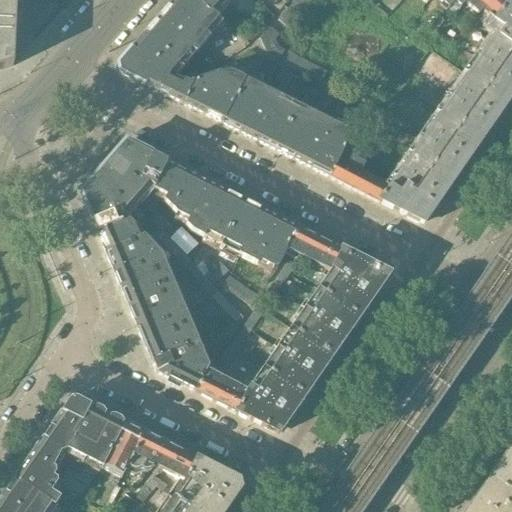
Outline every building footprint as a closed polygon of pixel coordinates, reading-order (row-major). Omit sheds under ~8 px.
[(0,0),(0,70),(12,68),(14,22),(14,10),(14,0),(0,0)] [(195,0),(175,0),(132,50),(166,79),(171,80),(172,79),(220,22),(214,17),(195,0)] [(195,0),(214,17),(228,0),(195,0)] [(290,24),(312,0),(295,0),(281,16),(277,21),(286,29),(290,24)] [(506,10),(494,0),(448,0),(443,6),(449,11),(454,5),(461,11),(465,6),(478,18),(482,14),(492,23),(493,24),(506,10)] [(511,15),(506,10),(493,24),(492,23),(484,32),(493,39),(493,38),(511,51),(511,15)] [(274,41),(278,37),(270,28),(263,36),(258,40),(263,55),(275,61),(278,63),(284,51),(281,50),(278,49),(274,41)] [(511,51),(493,38),(493,39),(465,77),(506,107),(511,97),(511,51)] [(181,86),(172,79),(171,80),(166,79),(132,50),(117,67),(119,75),(219,125),(243,79),(231,73),(229,76),(225,73),(223,76),(218,74),(181,86)] [(323,71),(286,53),(281,64),(317,83),(323,71)] [(290,76),(278,69),(272,80),(285,86),(290,76)] [(465,77),(436,117),(478,146),(506,107),(465,77)] [(298,106),(243,79),(219,125),(273,153),(298,106)] [(351,133),(298,106),(273,153),(328,180),(342,150),(351,133)] [(478,146),(436,117),(408,157),(450,187),(478,146)] [(372,145),(377,136),(370,132),(365,140),(372,145)] [(127,217),(140,202),(150,191),(163,164),(152,158),(152,157),(124,143),(78,196),(91,225),(92,225),(103,252),(137,239),(132,227),(127,222),(124,222),(123,217),(127,217)] [(385,187),(356,173),(360,165),(350,160),(352,156),(342,150),(328,180),(374,204),(385,187)] [(450,187),(408,157),(385,187),(374,204),(417,225),(425,223),(450,187)] [(224,195),(163,164),(150,191),(165,199),(163,202),(175,216),(187,222),(184,226),(190,233),(202,239),(224,195)] [(221,249),(244,205),(224,195),(202,239),(221,249)] [(277,268),(286,251),(296,231),(244,205),(221,249),(261,269),(263,266),(270,270),(277,268)] [(163,209),(157,215),(162,220),(169,215),(163,209)] [(162,220),(157,215),(152,219),(160,228),(165,224),(162,220)] [(160,228),(159,229),(161,230),(168,238),(173,233),(165,224),(160,228)] [(152,235),(185,270),(191,264),(168,238),(161,230),(152,235)] [(340,254),(300,233),(296,231),(286,251),(327,272),(340,254)] [(151,254),(147,244),(141,237),(137,239),(103,252),(111,271),(151,254)] [(167,269),(162,258),(155,252),(151,254),(111,271),(119,289),(167,269)] [(382,275),(340,254),(327,272),(372,299),(384,282),(382,275)] [(286,262),(283,269),(290,274),(292,271),(302,277),(304,272),(286,262)] [(204,264),(197,270),(212,287),(227,273),(219,263),(210,270),(204,264)] [(212,287),(197,270),(191,264),(185,270),(216,303),(222,298),(212,287)] [(184,311),(178,295),(167,269),(119,289),(150,363),(198,343),(184,311)] [(278,291),(290,274),(283,269),(271,287),(278,291)] [(372,299),(327,272),(315,289),(358,319),(372,299)] [(221,289),(250,308),(257,297),(228,278),(221,289)] [(262,314),(278,291),(271,287),(255,309),(262,314)] [(358,319),(315,289),(301,309),(345,339),(358,319)] [(182,294),(178,295),(184,311),(203,304),(198,293),(184,299),(182,294)] [(242,319),(222,298),(216,303),(238,327),(242,319)] [(206,320),(217,315),(213,306),(202,311),(206,320)] [(246,338),(262,314),(255,309),(238,333),(246,338)] [(345,339),(301,309),(288,328),(331,358),(345,339)] [(221,335),(229,341),(236,330),(229,325),(221,335)] [(331,358),(288,328),(274,348),(317,378),(331,358)] [(251,342),(246,338),(238,333),(229,347),(236,352),(241,356),(251,342)] [(206,373),(208,368),(198,343),(150,363),(155,374),(195,395),(206,373)] [(222,373),(236,352),(229,347),(214,368),(222,373)] [(317,378),(274,348),(261,368),(304,398),(317,378)] [(304,398),(261,368),(247,388),(290,417),(304,398)] [(233,414),(243,393),(232,386),(209,375),(206,373),(195,395),(233,414)] [(290,417),(247,388),(243,393),(233,414),(272,434),(280,432),(290,417)] [(101,472),(125,426),(76,401),(68,403),(60,414),(79,427),(66,453),(101,472)] [(79,427),(60,414),(40,443),(58,455),(66,453),(79,427)] [(123,471),(142,435),(125,426),(101,472),(118,480),(123,471)] [(158,470),(169,449),(142,435),(123,471),(134,477),(137,471),(141,474),(150,470),(152,467),(158,470)] [(50,494),(56,485),(55,483),(51,480),(55,473),(54,470),(51,468),(58,455),(40,443),(0,500),(0,511),(52,511),(54,510),(53,509),(59,501),(50,494)] [(511,494),(511,447),(490,479),(511,494)] [(187,481),(197,463),(169,449),(158,470),(177,480),(187,481)] [(237,484),(197,463),(187,481),(227,508),(239,491),(237,484)] [(134,511),(159,483),(153,478),(125,511),(126,511),(134,511)] [(511,511),(511,494),(490,479),(467,511),(511,511)] [(224,511),(227,508),(187,481),(177,480),(166,496),(189,511),(224,511)] [(88,490),(83,500),(90,504),(96,494),(88,490)] [(189,511),(166,496),(155,511),(189,511)]
